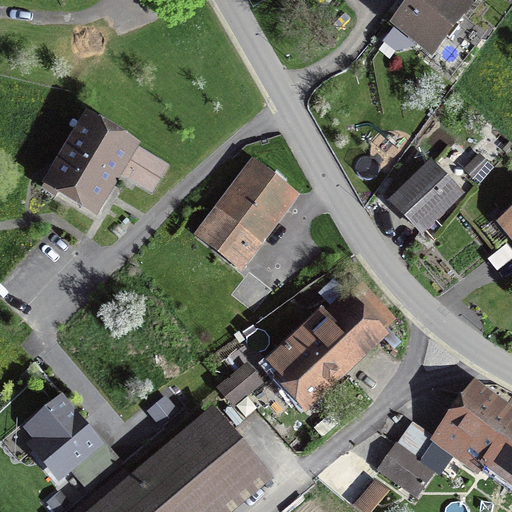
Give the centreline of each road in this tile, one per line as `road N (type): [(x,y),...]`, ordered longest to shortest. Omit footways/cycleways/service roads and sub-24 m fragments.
road 1 (tertiary): [(230,0),(363,232),(429,312)]
road 2 (unclassified): [(253,511),(400,388)]
